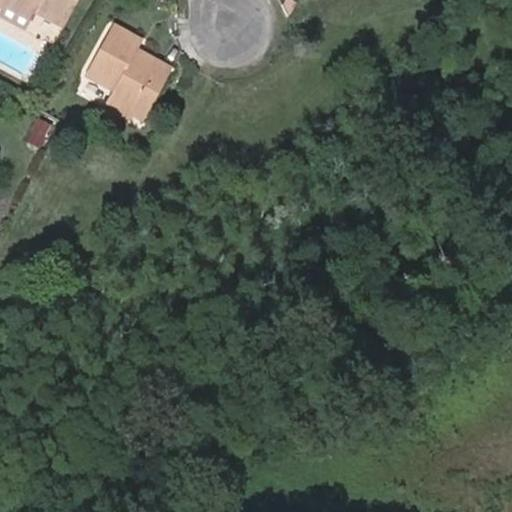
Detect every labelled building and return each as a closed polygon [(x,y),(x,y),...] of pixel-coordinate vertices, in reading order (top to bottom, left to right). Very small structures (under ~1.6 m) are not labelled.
[(0,0),(0,5),(3,7),(30,22),(35,12),(62,27),(76,0),(0,0)] [(3,7),(0,13),(0,14),(26,29),(30,22),(3,7)] [(142,60),(134,55),(137,50),(142,41),(113,25),(85,76),(112,91),(107,101),(131,115),(143,121),(171,69),(146,55),(142,60)] [(137,50),(134,55),(142,60),(146,55),(137,50)] [(107,101),(103,107),(128,121),(131,115),(107,101)] [(39,119),(28,142),(38,148),(50,124),(39,119)]
